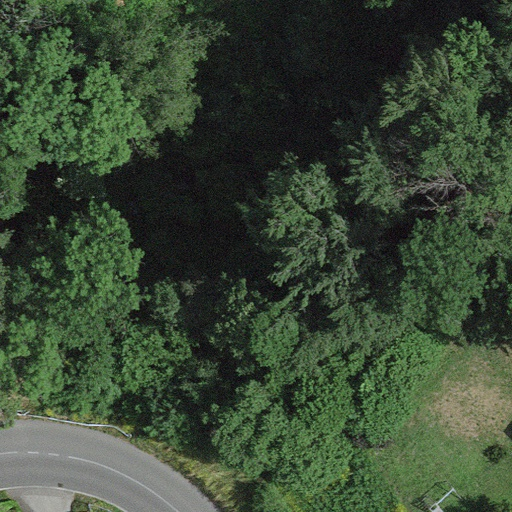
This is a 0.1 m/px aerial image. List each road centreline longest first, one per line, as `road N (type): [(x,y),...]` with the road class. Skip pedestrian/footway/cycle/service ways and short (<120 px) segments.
road 1 (track): [(0,407),(75,352),(169,304),(261,195)]
road 2 (tertiary): [(0,446),(86,452),(137,479),(167,511)]
